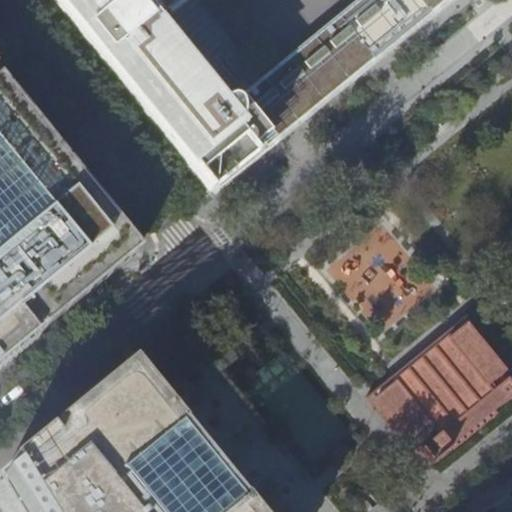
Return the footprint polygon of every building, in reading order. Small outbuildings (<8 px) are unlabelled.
[(53,0),(74,25),(115,75),(150,118),(184,159),(212,194),(230,180),(258,157),(253,150),(256,147),(269,136),(243,104),(231,114),(138,0),(53,0)] [(158,0),(171,15),(189,0),(378,0),(320,48),(348,84),(352,80),(397,44),(450,0),(158,0)] [(320,48),(246,108),(269,136),(275,143),(283,137),(348,84),(320,48)] [(0,85),(0,366),(7,361),(15,354),(33,340),(26,331),(32,326),(40,335),(47,329),(87,296),(123,266),(138,254),(115,227),(79,183),(41,136),(1,86),(0,85)] [(466,321),(377,394),(394,414),(400,409),(406,417),(400,421),(417,442),(422,438),(426,442),(421,446),(431,459),(433,457),(435,459),(451,446),(450,444),(453,442),(454,444),(456,442),(459,440),(457,438),(458,437),(460,439),(465,435),(464,432),(466,431),(467,433),(472,430),(470,427),(472,425),(474,427),(478,424),(476,422),(479,420),(481,422),(485,419),(483,417),(485,415),(487,417),(491,414),(489,412),(492,410),(493,412),(498,409),(496,406),(504,399),(511,393),(511,377),(510,375),(506,379),(501,372),(505,369),(466,321)] [(17,471),(7,480),(13,490),(26,511),(254,511),(239,493),(208,456),(170,410),(167,413),(161,407),(135,374),(130,369),(111,384),(61,425),(59,423),(57,424),(55,426),(57,429),(50,434),(48,431),(11,462),(17,471)]
